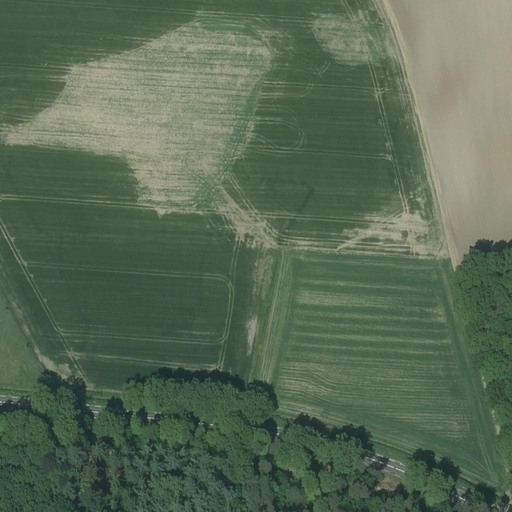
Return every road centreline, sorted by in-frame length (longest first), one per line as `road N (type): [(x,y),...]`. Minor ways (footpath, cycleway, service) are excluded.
road 1 (secondary): [(488,511),(382,459),(266,427),(0,399)]
road 2 (track): [(466,294),(385,0)]
road 3 (track): [(508,506),(509,470),(466,294)]
